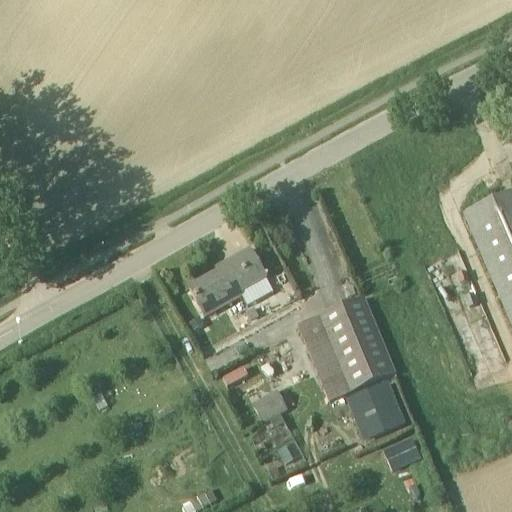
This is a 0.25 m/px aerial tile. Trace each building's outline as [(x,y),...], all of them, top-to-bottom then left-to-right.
[(511,195),(464,217),(511,328),(511,195)] [(250,255),(223,270),(225,273),(189,293),(205,321),(240,301),(238,297),(265,282),(250,255)] [(361,301),(315,319),(347,396),(393,378),(361,301)] [(255,311),(246,315),(251,324),(259,320),(255,311)] [(200,322),(189,328),(194,335),(204,329),(200,322)] [(228,389),(249,379),(246,371),(225,381),(228,389)] [(389,386),(346,404),(364,446),(406,428),(389,386)] [(288,413),(277,394),(252,408),(263,428),(288,413)] [(267,429),(273,442),(290,435),(283,421),(267,429)] [(413,442),(383,456),(392,476),(422,462),(413,442)] [(294,447),(281,454),(287,465),(299,459),(294,447)]
